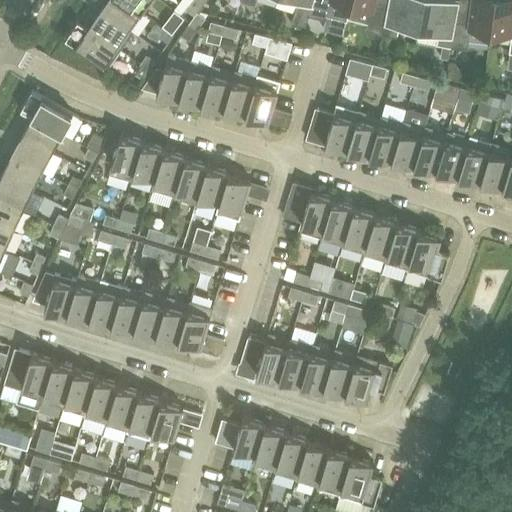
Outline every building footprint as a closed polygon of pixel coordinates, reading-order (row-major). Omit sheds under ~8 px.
[(128,27),(141,10),(127,0),(106,0),(101,8),(128,27)] [(127,0),(141,10),(147,0),(127,0)] [(202,4),(197,0),(192,0),(186,8),(194,14),(202,4)] [(309,14),(313,0),(296,0),(298,1),(291,22),(305,27),(309,14)] [(313,0),(309,14),(326,18),(327,13),(347,18),(351,2),(351,0),(313,0)] [(351,0),(351,2),(372,7),(366,28),(383,33),(388,8),(387,7),(374,4),(374,0),(351,0)] [(388,0),(387,7),(388,8),(383,33),(397,35),(399,26),(419,30),(424,0),(388,0)] [(448,57),(450,46),(455,20),(456,20),(460,0),(457,0),(424,0),(419,30),(439,34),(437,43),(442,44),(440,56),(448,57)] [(489,42),(491,29),(494,0),(472,0),(470,22),(456,20),(455,20),(450,46),(468,48),(469,40),(489,42)] [(511,0),(494,0),(491,29),(511,31),(509,51),(511,51),(511,0)] [(88,26),(116,45),(120,48),(132,30),(128,27),(101,8),(88,26)] [(167,27),(173,32),(185,16),(175,9),(163,25),(167,27)] [(198,11),(189,23),(197,29),(206,16),(198,11)] [(108,65),(120,48),(116,45),(88,26),(78,19),(65,38),(111,68),(111,67),(108,65)] [(223,34),(225,24),(211,20),(209,30),(223,34)] [(239,28),(225,24),(223,34),(237,38),(239,28)] [(175,33),(173,32),(167,27),(160,36),(168,42),(175,33)] [(267,45),(269,36),(255,32),(253,42),(267,45)] [(283,39),(269,36),(267,45),(281,49),(283,39)] [(157,92),(179,98),(192,58),(191,58),(191,59),(169,52),(157,92)] [(147,54),(140,63),(149,68),(155,59),(147,54)] [(202,104),(214,63),(213,63),(213,64),(192,58),(179,98),(180,99),(181,97),(202,104)] [(149,68),(140,63),(134,72),(143,78),(149,68)] [(203,103),(224,109),(236,68),(235,68),(235,70),(214,63),(202,104),(203,103)] [(373,63),(371,73),(385,76),(387,67),(373,63)] [(246,114),(258,74),(258,73),(257,75),(236,68),(224,109),(225,109),(225,108),(246,114)] [(401,81),(415,84),(417,74),(403,71),(401,81)] [(269,119),(289,125),(292,112),(273,106),(278,89),(281,80),(258,74),(246,114),(247,115),(247,113),(269,120),(269,119)] [(431,78),(417,74),(415,84),(429,88),(431,78)] [(454,108),(458,96),(460,86),(439,80),(431,105),(453,111),(454,108)] [(461,86),(459,96),(473,100),(475,90),(461,86)] [(79,116),(32,89),(21,109),(32,115),(61,130),(71,113),(79,117),(79,116)] [(511,92),(507,91),(505,98),(503,108),(511,110),(511,92)] [(501,114),(503,108),(505,98),(483,92),(478,108),(501,114)] [(410,116),(411,104),(391,101),(390,113),(410,116)] [(306,137),(348,149),(360,108),(359,108),(359,109),(337,103),(334,112),(316,106),(306,137)] [(349,148),(370,154),(382,114),(381,113),(381,115),(360,108),(348,149),(349,148)] [(433,118),(434,110),(412,109),(412,118),(433,118)] [(403,120),(382,114),(370,154),(371,154),(371,153),(392,159),(404,119),(403,119),(403,120)] [(32,115),(21,134),(51,150),(61,130),(32,115)] [(404,119),(392,159),(393,160),(393,158),(414,165),(426,124),(425,125),(404,119)] [(415,164),(436,170),(449,129),(448,129),(447,130),(426,124),(414,165),(415,165),(415,164)] [(459,175),(471,135),(470,134),(470,136),(449,129),(436,170),(437,170),(438,169),(459,175)] [(110,172),(132,178),(143,139),(121,133),(112,163),(110,172)] [(11,154),(41,169),(51,150),(21,134),(11,154)] [(95,135),(90,145),(99,150),(104,140),(95,135)] [(460,174),(481,181),(493,140),(492,140),(492,141),(471,135),(459,175),(460,174)] [(153,188),(165,147),(144,141),(144,140),(143,139),(132,178),(133,179),(134,175),(154,181),(152,187),(153,188)] [(511,145),(493,140),(481,181),(482,181),(482,179),(503,186),(511,155),(511,145)] [(99,150),(90,145),(85,155),(93,160),(99,150)] [(166,147),(165,147),(153,188),(174,194),(174,195),(175,195),(186,155),(165,149),(166,147)] [(1,174),(31,188),(41,169),(11,154),(1,174)] [(187,155),(186,155),(175,195),(196,202),(208,163),(187,156),(187,155)] [(511,155),(503,186),(504,186),(504,185),(511,186),(511,155)] [(217,211),(229,171),(208,164),(209,163),(208,163),(196,202),(197,202),(198,199),(218,205),(217,211)] [(217,211),(240,218),(242,209),(251,179),(230,172),(230,171),(229,171),(217,211)] [(31,188),(1,174),(0,172),(0,197),(22,208),(31,188)] [(69,183),(78,188),(83,179),(74,174),(69,183)] [(302,220),(299,229),(321,235),(321,237),(333,196),(311,189),(311,187),(293,182),(283,214),(302,220)] [(78,188),(69,183),(64,192),(73,197),(78,188)] [(342,244),(343,245),(355,204),(334,198),(334,196),(333,196),(321,237),(342,243),(342,244)] [(0,197),(0,221),(13,227),(22,208),(0,197)] [(364,252),(376,212),(355,206),(356,204),(355,204),(343,245),(364,251),(363,252),(364,252)] [(55,222),(64,226),(69,216),(59,212),(55,222)] [(85,217),(71,212),(68,222),(82,226),(85,217)] [(377,212),(376,212),(364,252),(385,259),(385,260),(386,260),(398,220),(377,213),(377,212)] [(117,226),(120,217),(107,213),(104,222),(117,226)] [(134,221),(120,217),(117,226),(131,231),(134,221)] [(399,220),(398,220),(386,260),(407,267),(406,268),(407,268),(419,227),(398,221),(399,220)] [(0,245),(4,247),(13,227),(0,221),(0,245)] [(59,236),(64,226),(55,222),(50,232),(59,236)] [(147,236),(161,240),(164,230),(150,226),(147,236)] [(420,228),(419,227),(407,268),(442,279),(450,251),(438,247),(442,236),(420,229),(420,228)] [(113,242),(116,232),(102,228),(99,238),(113,242)] [(178,234),(164,230),(161,240),(175,244),(178,234)] [(130,236),(116,232),(113,242),(127,246),(130,236)] [(205,253),(208,243),(194,239),(191,249),(205,253)] [(143,251),(156,255),(159,246),(145,241),(143,251)] [(208,243),(205,253),(219,257),(222,248),(208,243)] [(173,250),(159,246),(156,255),(170,259),(173,250)] [(37,250),(33,260),(43,264),(47,254),(37,250)] [(200,268),(203,259),(189,255),(186,264),(200,268)] [(217,263),(203,259),(200,268),(214,273),(217,263)] [(43,264),(33,260),(29,269),(39,273),(43,264)] [(293,280),(307,284),(310,274),(296,270),(293,280)] [(45,307),(68,313),(80,273),(79,272),(77,278),(56,272),(54,276),(45,307)] [(101,279),(80,273),(68,313),(68,314),(69,312),(90,319),(102,278),(101,278),(101,279)] [(324,278),(310,274),(307,284),(321,288),(324,278)] [(91,318),(112,324),(124,283),(123,283),(123,284),(102,278),(90,319),(91,318)] [(25,279),(20,290),(29,294),(34,283),(25,279)] [(345,279),(340,294),(351,297),(355,282),(345,279)] [(134,329),(146,288),(145,289),(124,283),(112,324),(113,324),(113,323),(134,329)] [(289,295),(303,299),(305,290),(292,285),(289,295)] [(368,291),(354,287),(351,297),(365,301),(368,291)] [(167,295),(146,288),(134,329),(135,329),(135,328),(156,335),(169,294),(168,294),(167,295)] [(319,294),(305,290),(303,299),(316,304),(319,294)] [(179,340),(191,299),(190,299),(190,300),(169,294),(156,335),(157,335),(158,333),(179,340)] [(346,312),(349,303),(335,298),(332,308),(346,312)] [(213,306),(191,299),(179,340),(180,339),(202,345),(202,344),(207,345),(207,346),(221,350),(225,338),(206,332),(211,315),(210,315),(213,306)] [(396,306),(381,301),(378,311),(393,316),(396,306)] [(363,307),(349,303),(346,312),(360,316),(363,307)] [(412,308),(397,304),(394,315),(409,319),(409,318),(412,308)] [(412,308),(409,318),(415,320),(414,322),(414,323),(420,324),(426,313),(412,308)] [(414,322),(398,318),(394,331),(411,336),(414,323),(414,322)] [(320,339),(323,330),(303,323),(300,333),(320,339)] [(257,370),(279,377),(292,336),(291,336),(290,337),(269,331),(266,340),(249,335),(241,361),(258,366),(257,370)] [(302,382),(314,342),(313,341),(313,343),(292,336),(279,377),(280,377),(280,376),(302,382)] [(303,381),(324,387),(336,347),(335,347),(335,348),(314,342),(302,382),(303,381)] [(346,393),(358,352),(357,352),(357,353),(336,347),(324,387),(325,388),(325,386),(346,393)] [(41,399),(42,399),(54,358),(31,352),(22,382),(23,382),(21,387),(43,393),(41,399)] [(358,352),(346,393),(347,393),(347,392),(369,398),(373,386),(385,390),(393,362),(358,352)] [(55,359),(54,358),(42,399),(63,405),(63,407),(64,407),(75,366),(54,360),(55,359)] [(85,415),(97,374),(76,368),(76,366),(75,366),(64,407),(85,413),(84,415),(85,415)] [(106,422),(107,423),(118,382),(97,375),(98,374),(97,374),(85,415),(106,421),(106,422)] [(128,430),(140,390),(119,383),(119,382),(118,382),(107,423),(128,429),(127,430),(128,430)] [(426,384),(415,412),(447,425),(458,396),(426,384)] [(141,390),(140,390),(128,430),(150,437),(161,397),(140,391),(141,390)] [(150,437),(151,437),(152,434),(173,440),(180,419),(199,425),(203,411),(183,406),(184,405),(162,399),(162,398),(161,397),(150,437)] [(253,462),(254,462),(266,422),(243,415),(241,422),(222,416),(216,440),(234,445),(233,450),(234,450),(253,456),(255,456),(253,462)] [(267,422),(266,422),(254,462),(275,469),(274,470),(275,470),(287,430),(266,423),(267,422)] [(0,439),(8,442),(23,447),(23,446),(27,448),(28,445),(31,432),(0,423),(0,439)] [(296,478),(297,478),(309,437),(288,431),(288,430),(287,430),(275,470),(296,476),(296,478)] [(309,438),(309,437),(297,478),(318,484),(317,486),(318,486),(330,445),(309,439),(309,438)] [(39,438),(36,447),(50,452),(53,442),(39,438)] [(65,441),(61,455),(71,458),(75,444),(65,441)] [(20,456),(23,447),(8,442),(5,452),(20,456)] [(339,493),(352,453),(331,447),(331,445),(330,445),(318,486),(339,492),(339,493)] [(94,465),(97,455),(83,451),(80,461),(94,465)] [(45,467),(48,457),(34,453),(31,463),(45,467)] [(352,453),(339,493),(374,504),(383,477),(370,473),(374,461),(352,454),(352,453)] [(97,455),(94,465),(108,469),(110,459),(97,455)] [(62,462),(48,457),(45,467),(59,471),(62,462)] [(123,474),(137,478),(140,468),(126,464),(123,474)] [(89,480),(92,470),(78,466),(75,476),(89,480)] [(154,472),(140,468),(137,478),(151,482),(154,472)] [(92,470),(89,480),(103,484),(106,475),(92,470)] [(133,493),(136,484),(122,479),(119,489),(133,493)] [(150,488),(136,484),(133,493),(147,498),(150,488)] [(0,511),(8,511),(13,497),(12,497),(12,498),(0,494),(0,511)] [(66,494),(65,508),(87,510),(89,496),(66,494)] [(240,508),(243,499),(229,495),(226,504),(240,508)] [(34,503),(13,497),(8,511),(31,511),(34,507),(33,507),(34,503)] [(243,499),(240,508),(251,511),(254,511),(257,503),(243,499)]
